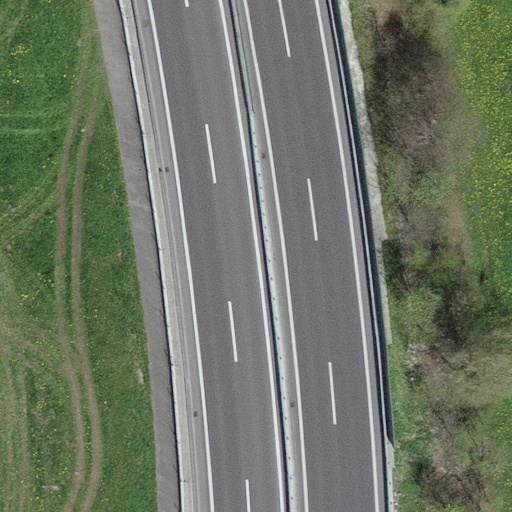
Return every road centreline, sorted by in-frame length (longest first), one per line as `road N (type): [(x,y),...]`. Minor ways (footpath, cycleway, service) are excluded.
road 1 (motorway): [(341,511),(308,171),(279,0)]
road 2 (motorway): [(186,0),(234,342),(248,511)]
